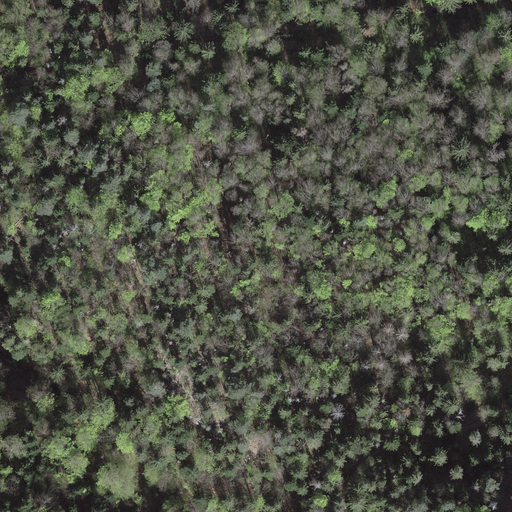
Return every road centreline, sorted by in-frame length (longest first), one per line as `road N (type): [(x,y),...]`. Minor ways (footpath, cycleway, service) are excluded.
road 1 (track): [(137,45),(392,6),(511,6)]
road 2 (track): [(511,415),(370,456),(347,511)]
